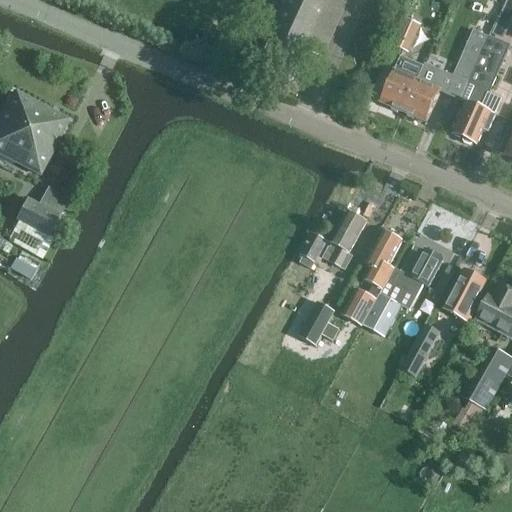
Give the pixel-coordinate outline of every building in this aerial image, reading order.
[(285,0),(257,66),(292,83),(307,51),(323,58),(348,0),(285,0)] [(420,27),(407,21),(395,47),(408,53),(420,27)] [(474,31),(465,51),(453,78),(453,79),(469,86),(490,38),(474,31)] [(490,38),(469,86),(475,89),(454,136),(477,146),(491,115),(481,111),(488,94),(509,46),(490,38)] [(404,115),(417,83),(406,79),(410,68),(399,63),(381,105),(404,115)] [(440,94),(462,103),(469,86),(453,79),(453,78),(425,66),(417,83),(404,115),(427,124),(440,94)] [(0,155),(40,177),(69,123),(14,94),(0,120),(0,155)] [(59,218),(57,217),(64,204),(49,197),(43,210),(27,201),(17,221),(49,238),(59,218)] [(367,223),(348,212),(332,244),(312,234),(300,256),(303,258),(300,264),(312,271),(317,260),(322,263),(324,260),(346,272),(354,257),(351,256),(367,223)] [(365,327),(382,296),(381,296),(395,271),(390,268),(404,242),(384,231),(366,266),(372,269),(365,282),(371,286),(366,295),(357,290),(342,317),(363,328),(364,327),(365,327)] [(425,254),(415,249),(394,287),(417,300),(424,287),(429,289),(443,262),(425,253),(425,254)] [(445,311),(465,322),(469,324),(479,307),(475,305),(487,283),(466,271),(450,300),(451,301),(445,311)] [(511,339),(511,293),(501,287),(495,297),(491,295),(482,311),(477,322),(511,341),(511,339)] [(382,296),(365,327),(385,338),(402,307),(382,296)] [(317,349),(323,338),(334,343),(340,331),(330,326),(336,314),(318,304),(299,339),(317,349)] [(426,326),(402,370),(416,378),(441,334),(426,326)] [(508,375),(511,367),(511,358),(494,348),(466,399),(473,404),(486,411),(487,411),(508,375)] [(486,411),(473,404),(459,432),(471,439),(486,411)] [(486,448),(511,463),(511,446),(494,436),(499,428),(486,421),(474,441),(486,448)]
